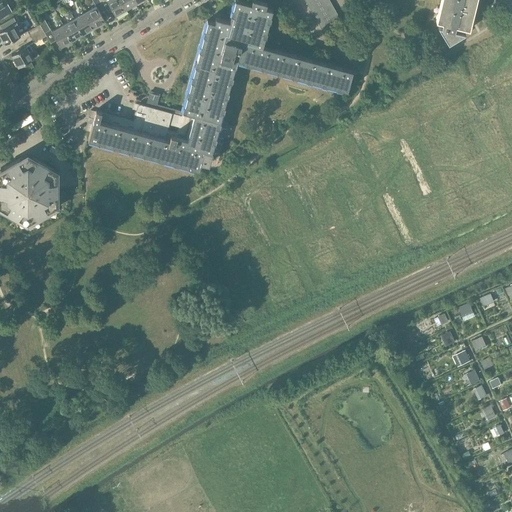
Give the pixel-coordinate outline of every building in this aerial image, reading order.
[(0,0),(0,17),(11,11),(5,0),(0,0)] [(96,110),(95,111),(88,139),(88,140),(89,139),(97,142),(98,142),(99,139),(104,140),(103,144),(104,144),(104,143),(112,146),(113,146),(114,143),(119,144),(118,147),(118,148),(119,147),(128,150),(127,150),(128,150),(129,147),(134,148),(133,152),(133,151),(143,154),(143,155),(144,151),(149,153),(148,156),(158,158),(157,158),(158,158),(159,155),(164,157),(163,160),(164,160),(173,162),(173,163),(174,159),(179,161),(178,164),(179,164),(188,166),(188,167),(189,164),(194,165),(193,168),(194,168),(199,169),(200,162),(208,164),(209,163),(208,163),(209,157),(210,158),(210,157),(209,157),(211,151),(212,152),(212,151),(211,151),(213,142),(214,142),(215,141),(214,141),(215,136),(216,137),(216,136),(215,136),(218,127),(219,126),(218,126),(219,121),(220,121),(220,120),(219,120),(222,111),(223,112),(223,111),(220,110),(221,105),(224,106),(224,105),(226,96),(227,96),(224,95),(225,90),(228,91),(228,90),(230,81),(231,81),(228,80),(229,75),(232,76),(233,75),(232,75),(234,66),(235,66),(232,65),(233,60),(236,61),(236,60),(246,63),(247,60),(252,61),(251,65),(252,65),(252,64),(261,67),(260,67),(261,67),(262,64),(267,66),(266,69),(267,69),(267,68),(276,71),(277,68),(282,70),(281,72),(282,73),(282,72),(291,75),(291,76),(292,72),(297,74),(296,77),(297,77),(306,79),(307,80),(307,77),(312,78),(311,81),(312,81),(321,83),(322,84),(322,81),(327,82),(326,85),(327,85),(336,87),(336,88),(337,88),(337,85),(342,86),(341,89),(342,89),(347,90),(353,70),(262,46),(264,37),(265,37),(265,36),(262,35),(263,30),(266,31),(266,30),(268,21),(269,22),(269,21),(266,20),(267,15),(270,16),(271,15),(270,15),(272,9),(272,10),(272,9),(265,7),(266,3),(257,0),(251,0),(251,3),(239,0),(235,0),(233,8),(232,8),(232,9),(235,10),(234,15),(231,14),(230,15),(231,15),(229,21),(215,17),(214,21),(207,19),(207,20),(205,29),(204,29),(204,30),(207,31),(206,35),(203,35),(201,44),(200,44),(200,45),(203,46),(202,51),(199,50),(198,50),(199,51),(196,59),(196,60),(199,61),(198,66),(195,65),(194,66),(195,66),(193,75),(192,74),(192,75),(195,76),(194,81),(191,80),(190,81),(191,81),(188,90),(191,91),(190,96),(186,95),(186,96),(187,96),(184,105),(187,106),(185,111),(182,110),(182,111),(173,108),(171,112),(138,103),(133,121),(101,112),(101,111),(96,110)] [(121,0),(107,0),(106,1),(115,15),(126,9),(121,0)] [(136,3),(134,0),(121,0),(126,9),(136,3)] [(316,0),(312,0),(306,3),(309,8),(319,3),(316,0)] [(322,8),(331,3),(329,0),(324,0),(319,3),(322,8)] [(442,22),(441,26),(438,26),(437,26),(448,43),(465,32),(454,30),(455,25),(468,29),(474,5),(478,6),(479,0),(441,0),(436,21),(442,22)] [(319,3),(309,8),(312,14),(322,8),(319,3)] [(325,14),(334,8),(331,3),(322,8),(325,14)] [(96,6),(84,12),(93,28),(104,21),(96,6)] [(80,14),(74,18),(73,18),(82,34),(93,28),(94,30),(94,29),(93,28),(84,12),(83,12),(81,8),(78,10),(80,14)] [(312,14),(315,19),(325,14),(322,8),(312,14)] [(328,19),(337,13),(334,8),(325,14),(328,19)] [(69,21),(63,24),(62,25),(71,40),(82,34),(83,36),(83,35),(82,34),(73,18),(74,18),(71,13),(67,16),(69,21)] [(331,24),(340,19),(337,13),(328,19),(331,24)] [(325,14),(315,19),(318,24),(328,19),(325,14)] [(43,30),(46,36),(50,43),(56,39),(61,48),(62,48),(61,46),(71,40),(72,42),(71,40),(62,25),(63,24),(60,20),(56,22),(58,27),(51,31),(50,29),(50,30),(42,16),(37,19),(40,24),(43,30)] [(318,24),(321,29),(331,24),(328,19),(318,24)] [(19,28),(16,22),(0,31),(0,35),(5,44),(5,45),(20,36),(20,35),(16,30),(19,28)] [(27,31),(31,37),(43,30),(40,24),(27,31)] [(46,36),(43,30),(31,37),(34,42),(46,36)] [(32,50),(29,44),(20,50),(19,49),(15,51),(16,52),(11,55),(18,67),(33,58),(29,52),(32,50)] [(13,132),(34,120),(30,114),(9,126),(13,132)] [(64,160),(67,154),(52,145),(48,150),(64,160)] [(27,153),(12,162),(0,168),(0,209),(27,225),(57,209),(58,191),(58,189),(58,171),(27,153)] [(507,296),(511,293),(511,284),(503,289),(507,296)] [(479,297),(483,306),(494,301),(490,293),(479,297)] [(458,307),(462,316),(462,317),(473,312),(469,302),(458,307)] [(440,325),(446,322),(442,314),(436,316),(440,325)] [(443,345),(453,341),(448,330),(439,334),(443,345)] [(471,341),(475,350),(484,346),(480,338),(471,341)] [(459,364),(468,361),(463,349),(454,353),(459,364)] [(480,361),(483,367),(491,364),(488,357),(480,361)] [(478,379),(473,369),(464,374),(468,384),(478,379)] [(494,388),(501,384),(498,378),(491,381),(494,388)] [(485,394),(480,384),(472,388),(477,397),(485,394)] [(506,397),(499,400),(503,408),(510,405),(506,397)] [(494,413),(490,405),(481,410),(485,418),(494,413)] [(502,431),(499,424),(492,427),(496,435),(502,431)] [(511,461),(511,452),(510,448),(502,452),(508,463),(511,461)]
